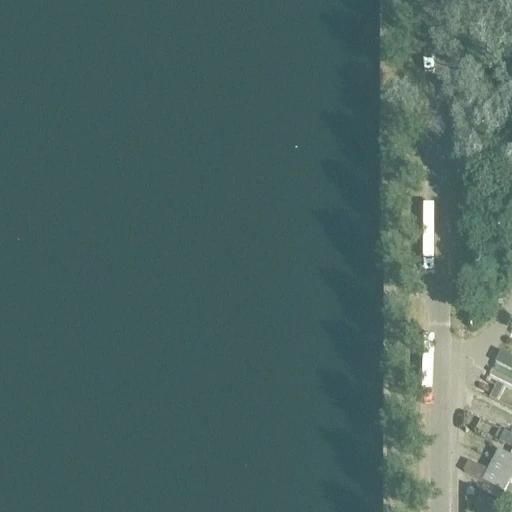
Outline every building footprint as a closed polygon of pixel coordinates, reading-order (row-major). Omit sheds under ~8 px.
[(511,359),(502,354),(496,365),(511,371),(511,359)] [(511,456),(511,459),(511,435),(501,430),(496,440),(501,442),(501,443),(511,448),(511,456)] [(494,463),(511,471),(511,459),(499,452),(494,463)] [(511,484),(489,473),(470,463),(465,474),(505,494),(511,484)] [(489,473),(511,484),(511,481),(511,471),(494,463),(489,473)] [(480,498),(474,510),(478,511),(497,511),(500,507),(480,498)]
